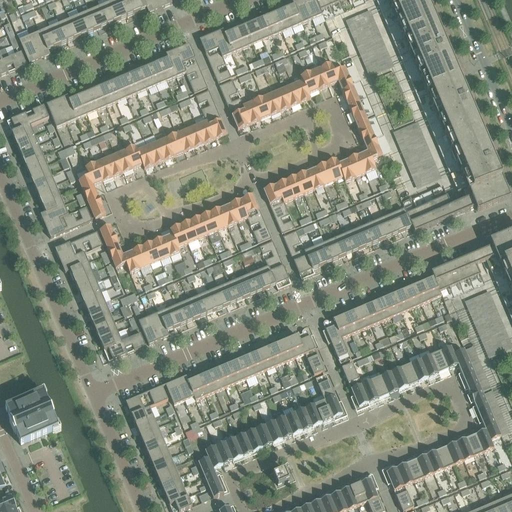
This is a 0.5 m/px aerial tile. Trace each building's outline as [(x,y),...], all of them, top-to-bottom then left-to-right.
[(127,19),(119,0),(109,5),(117,23),(127,19)] [(137,15),(130,0),(120,0),(119,0),(127,19),(137,15)] [(149,15),(142,0),(130,0),(137,15),(146,11),(148,16),(149,15)] [(159,11),(154,0),(142,0),(149,15),(154,13),(154,14),(155,13),(159,11)] [(172,6),(169,0),(154,0),(159,11),(172,6)] [(312,22),(302,0),(298,0),(292,3),(302,26),(312,22)] [(314,0),(302,0),(312,22),(322,18),(320,13),(314,0)] [(326,0),(314,0),(320,13),(330,9),(326,0)] [(338,0),(326,0),(330,9),(340,5),(338,0)] [(386,0),(397,26),(403,40),(421,81),(426,95),(444,137),(450,151),(471,200),(475,210),(477,215),(510,201),(494,165),(489,153),(471,109),(465,97),(447,53),(442,41),(424,0),(386,0)] [(302,26),(292,3),(291,3),(294,8),(284,12),(292,30),(302,26)] [(117,23),(109,5),(99,9),(107,27),(117,23)] [(107,27),(99,9),(89,13),(97,31),(107,27)] [(292,30),(284,12),(274,16),(282,35),(292,30)] [(97,31),(89,13),(79,17),(87,36),(97,31)] [(282,35),(274,16),(264,21),(272,39),(282,35)] [(87,36),(79,17),(69,22),(77,40),(87,36)] [(272,39),(264,21),(254,25),(262,43),(272,39)] [(77,40),(69,22),(59,26),(67,44),(77,40)] [(262,43),(254,25),(244,29),(252,47),(262,43)] [(67,44),(59,26),(49,30),(57,48),(67,44)] [(252,47),(244,29),(234,33),(242,52),(252,47)] [(57,48),(49,30),(40,34),(49,58),(50,57),(48,52),(57,48)] [(232,56),(222,32),(212,37),(220,55),(222,60),(223,60),(232,56)] [(242,52),(234,33),(225,37),(223,32),(222,32),(232,56),(242,52)] [(49,58),(40,34),(30,38),(39,62),(49,58)] [(220,55),(212,37),(199,42),(207,60),(220,55)] [(39,62),(30,38),(19,43),(29,66),(39,62)] [(197,65),(189,47),(176,52),(184,70),(197,65)] [(186,75),(184,70),(176,52),(166,56),(176,80),(186,76),(186,75)] [(26,67),(21,55),(3,63),(8,75),(10,75),(9,74),(26,67)] [(231,80),(228,72),(220,76),(217,70),(226,67),(223,60),(222,60),(220,55),(207,60),(218,86),(231,80)] [(176,80),(166,56),(168,61),(158,65),(166,84),(176,80)] [(166,84),(158,65),(148,70),(156,88),(166,84)] [(208,90),(201,75),(197,65),(184,70),(186,75),(186,76),(187,78),(195,74),(197,80),(189,83),(194,96),(208,90)] [(338,84),(334,75),(335,75),(331,66),(320,70),(328,89),(338,85),(338,84)] [(156,88),(148,70),(138,74),(146,92),(156,88)] [(328,89),(320,70),(310,74),(318,93),(328,89)] [(353,90),(345,71),(335,75),(334,75),(338,84),(338,85),(342,94),(353,90)] [(146,92),(138,74),(128,78),(136,96),(146,92)] [(318,93),(310,74),(301,79),(310,101),(311,101),(309,97),(318,93)] [(136,96),(128,78),(119,82),(126,101),(136,96)] [(310,101),(301,79),(300,79),(302,83),(292,87),(300,106),(310,101)] [(126,101),(119,82),(109,86),(116,105),(126,101)] [(243,108),(240,101),(232,104),(229,98),(238,95),(232,83),(219,88),(230,114),(243,108)] [(116,105),(109,86),(99,91),(106,109),(116,105)] [(300,106),(292,87),(283,91),(290,110),(300,106)] [(359,106),(353,90),(342,94),(349,110),(359,106)] [(106,109),(99,91),(89,95),(96,113),(106,109)] [(290,110),(283,91),(273,96),(280,114),(290,110)] [(219,118),(214,106),(209,93),(195,98),(199,106),(207,103),(209,108),(201,112),(206,124),(219,118)] [(96,113),(89,95),(79,99),(87,117),(96,113)] [(280,114),(273,96),(263,100),(270,118),(280,114)] [(77,122),(67,98),(57,103),(67,126),(77,122)] [(87,117),(79,99),(69,103),(67,98),(77,122),(87,117)] [(270,118),(263,100),(253,104),(260,122),(270,118)] [(67,126),(57,103),(46,107),(56,130),(67,126)] [(253,104),(243,108),(250,127),(260,122),(253,104)] [(365,120),(359,106),(349,110),(355,125),(365,120)] [(49,120),(45,110),(44,108),(25,116),(30,128),(49,120)] [(250,127),(243,108),(230,114),(238,132),(250,127)] [(30,128),(25,116),(7,124),(12,136),(30,128)] [(227,137),(219,118),(206,124),(214,142),(227,137)] [(374,139),(367,123),(357,127),(356,127),(363,144),(374,139)] [(214,142),(206,124),(197,128),(204,146),(214,142)] [(34,138),(30,128),(12,136),(16,145),(34,138)] [(204,146),(197,128),(187,132),(194,150),(204,146)] [(194,150),(187,132),(177,136),(184,155),(194,150)] [(184,155),(177,136),(167,141),(174,159),(184,155)] [(39,148),(34,138),(16,145),(20,155),(39,148)] [(382,158),(374,139),(363,144),(367,154),(367,153),(371,163),(372,162),(382,158)] [(174,159),(167,141),(157,145),(164,163),(174,159)] [(164,163),(157,145),(147,149),(155,167),(164,163)] [(43,158),(39,148),(20,155),(24,165),(43,158)] [(145,171),(135,149),(125,153),(133,171),(142,167),(144,172),(145,171)] [(155,167),(147,149),(137,153),(135,149),(145,171),(155,167)] [(133,171),(125,153),(115,157),(123,176),(133,171)] [(376,172),(372,162),(371,163),(367,153),(367,154),(357,158),(365,176),(376,172)] [(123,176),(115,157),(105,161),(113,180),(123,176)] [(47,168),(43,158),(24,165),(29,175),(47,168)] [(365,176),(357,158),(348,162),(355,180),(365,176)] [(113,180),(105,161),(95,166),(103,184),(113,180)] [(345,184),(336,162),(326,166),(334,184),(343,180),(345,185),(345,184)] [(355,180),(348,162),(338,166),(336,162),(345,184),(355,180)] [(103,184),(95,166),(85,170),(89,179),(93,188),(103,184)] [(334,184),(326,166),(316,170),(324,189),(334,184)] [(51,177),(47,168),(29,175),(33,185),(51,177)] [(324,189),(316,170),(306,174),(314,193),(324,189)] [(314,193),(306,174),(296,179),(304,197),(314,193)] [(56,187),(51,177),(33,185),(37,195),(56,187)] [(98,198),(93,188),(89,179),(79,183),(87,203),(98,198)] [(304,197),(296,179),(286,183),(294,201),(304,197)] [(294,201),(286,183),(276,187),(284,205),(294,201)] [(60,197),(56,187),(37,195),(41,205),(60,197)] [(284,205),(276,187),(263,192),(271,211),(284,205)] [(64,207),(60,197),(41,205),(45,215),(40,217),(41,217),(64,207)] [(261,215),(253,197),(240,202),(248,221),(261,215)] [(106,217),(98,198),(87,203),(95,222),(106,217)] [(451,208),(447,199),(436,203),(444,223),(455,218),(451,208)] [(461,204),(451,208),(455,218),(465,214),(475,210),(471,200),(461,204)] [(248,221),(240,202),(230,207),(238,225),(247,221),(248,221)] [(436,203),(426,207),(434,227),(444,223),(436,203)] [(295,231),(292,223),(284,226),(281,221),(289,217),(284,205),(271,211),(275,222),(276,223),(282,236),(295,231)] [(68,217),(64,207),(41,217),(45,227),(63,219),(68,217)] [(238,225),(230,207),(220,211),(228,229),(238,225)] [(426,207),(416,212),(424,231),(434,227),(426,207)] [(69,233),(92,223),(86,209),(79,212),(82,221),(77,223),(73,215),(68,217),(63,219),(69,233)] [(228,229),(220,211),(210,215),(218,233),(228,229)] [(406,216),(404,211),(394,216),(402,234),(412,230),(406,216)] [(416,212),(406,216),(412,230),(414,235),(424,231),(416,212)] [(218,233),(210,215),(200,219),(208,238),(218,233)] [(271,241),(264,224),(261,215),(248,221),(247,221),(250,228),(258,225),(261,231),(253,234),(255,240),(258,246),(271,241)] [(402,234),(394,216),(384,220),(392,238),(402,234)] [(69,233),(63,219),(45,227),(50,240),(69,233)] [(208,238),(200,219),(190,223),(198,242),(208,238)] [(392,238),(384,220),(374,224),(382,242),(392,238)] [(198,242),(190,223),(180,228),(188,246),(198,242)] [(382,242),(374,224),(364,228),(372,247),(382,242)] [(119,247),(113,233),(110,228),(105,230),(104,230),(104,231),(100,233),(108,252),(119,247)] [(188,246),(180,228),(170,232),(180,255),(180,254),(178,250),(188,246)] [(372,247),(364,228),(354,233),(362,251),(372,247)] [(180,255),(170,232),(172,236),(162,240),(170,259),(180,255)] [(306,259),(304,254),(305,253),(304,251),(296,254),(293,249),(301,245),(296,233),(283,239),(293,264),(306,259)] [(362,251),(354,233),(344,237),(352,255),(362,251)] [(87,254),(83,246),(89,243),(92,252),(103,248),(97,234),(73,244),(79,257),(84,255),(87,254)] [(511,234),(489,244),(492,249),(496,259),(501,271),(507,286),(510,293),(511,297),(511,234)] [(352,255),(344,237),(334,241),(342,259),(352,255)] [(170,259),(162,240),(152,245),(160,263),(170,259)] [(342,259),(334,241),(324,245),(332,264),(342,259)] [(283,268),(279,258),(272,243),(259,249),(262,257),(270,253),(273,259),(265,262),(268,269),(270,274),(283,268)] [(79,257),(73,244),(55,251),(61,265),(79,257)] [(160,263),(152,245),(142,249),(150,267),(160,263)] [(332,264),(324,245),(314,249),(322,268),(332,264)] [(126,266),(122,257),(123,257),(119,247),(108,252),(116,271),(126,267),(126,266)] [(150,267),(142,249),(132,253),(140,271),(150,267)] [(314,249),(305,253),(304,254),(306,259),(314,277),(315,277),(312,272),(322,268),(314,249)] [(496,259),(492,249),(472,258),(476,268),(486,263),(496,259)] [(140,271),(132,253),(123,257),(122,257),(126,266),(126,267),(130,276),(140,271)] [(88,265),(84,255),(79,257),(61,265),(65,275),(88,265)] [(480,277),(476,268),(472,258),(461,262),(469,282),(480,277)] [(314,277),(306,259),(293,264),(301,282),(314,277)] [(496,259),(486,263),(491,275),(501,271),(496,259)] [(469,282),(461,262),(451,266),(459,286),(469,282)] [(92,275),(88,265),(65,275),(70,273),(74,283),(92,275)] [(459,286),(451,266),(441,271),(449,290),(459,286)] [(291,287),(285,272),(283,268),(270,274),(278,292),(291,287)] [(278,292),(270,274),(268,269),(258,273),(266,292),(275,288),(278,292)] [(449,290),(441,271),(431,275),(433,281),(439,294),(449,290)] [(266,292),(258,273),(248,277),(256,296),(266,292)] [(97,285),(92,275),(74,283),(78,293),(97,285)] [(256,296),(248,277),(238,282),(246,300),(256,296)] [(439,294),(433,281),(423,285),(431,303),(441,299),(439,294)] [(246,300),(238,282),(228,286),(236,304),(246,300)] [(101,295),(97,285),(78,293),(83,302),(101,295)] [(431,303),(423,285),(413,289),(421,307),(431,303)] [(236,304),(228,286),(218,290),(226,308),(236,304)] [(421,307),(413,289),(403,293),(411,312),(421,307)] [(226,308),(218,290),(208,294),(216,313),(226,308)] [(411,312),(403,293),(393,298),(401,316),(411,312)] [(216,313),(208,294),(198,298),(206,317),(216,313)] [(105,305),(101,295),(83,302),(87,312),(105,305)] [(206,317),(198,298),(188,303),(196,321),(206,317)] [(401,316),(393,298),(383,302),(391,320),(401,316)] [(391,320),(383,302),(373,306),(381,324),(391,320)] [(196,321),(188,303),(179,307),(186,325),(196,321)] [(109,315),(105,305),(87,312),(91,322),(109,315)] [(381,324),(373,306),(363,310),(371,329),(381,324)] [(186,325),(179,307),(169,311),(176,330),(186,325)] [(371,329),(363,310),(353,314),(361,333),(371,329)] [(176,330),(169,311),(159,315),(169,339),(169,338),(167,333),(176,330)] [(361,333),(353,314),(344,319),(351,337),(361,333)] [(114,325),(109,315),(91,322),(95,332),(114,325)] [(169,339),(159,315),(149,320),(159,343),(162,341),(162,342),(164,341),(163,341),(169,339)] [(351,337),(344,319),(334,323),(341,341),(342,341),(351,337)] [(159,343),(149,320),(138,324),(148,347),(159,343)] [(341,341),(334,323),(329,325),(328,323),(327,323),(325,323),(324,324),(323,325),(323,327),(325,332),(322,334),(328,347),(331,346),(341,341)] [(118,334),(114,325),(95,332),(99,342),(118,334)] [(317,347),(313,337),(310,339),(308,333),(306,332),(305,332),(303,332),(302,333),(302,335),(302,336),(297,338),(305,357),(315,352),(319,351),(317,347)] [(122,344),(118,334),(99,342),(104,352),(122,344)] [(145,349),(140,336),(122,344),(127,356),(145,349)] [(305,357),(297,338),(287,342),(295,361),(305,357)] [(351,363),(342,341),(341,341),(331,346),(340,367),(351,363)] [(295,361),(287,342),(277,347),(285,365),(295,361)] [(127,356),(122,344),(104,352),(109,364),(127,356)] [(285,365),(277,347),(267,351),(275,369),(285,365)] [(458,368),(453,357),(454,356),(451,349),(440,354),(448,372),(458,368)] [(275,369),(267,351),(258,355),(265,373),(275,369)] [(315,352),(305,357),(314,378),(325,374),(315,352)] [(471,370),(464,353),(454,357),(454,356),(453,357),(458,368),(461,375),(471,370)] [(448,372),(440,354),(430,358),(438,376),(448,372)] [(265,373),(258,355),(248,359),(255,377),(265,373)] [(438,376),(430,358),(420,362),(428,380),(438,376)] [(255,377),(248,359),(238,363),(245,382),(255,377)] [(428,380),(420,362),(411,366),(418,385),(428,380)] [(245,382),(238,363),(228,368),(235,386),(245,382)] [(361,387),(352,366),(342,370),(351,392),(361,387)] [(418,385),(411,366),(401,370),(408,389),(418,385)] [(235,386),(228,368),(218,372),(225,390),(235,386)] [(408,389),(401,370),(391,375),(398,393),(408,389)] [(479,387),(471,370),(461,375),(468,392),(479,387)] [(225,390),(218,372),(208,376),(215,394),(225,390)] [(398,393),(391,375),(381,379),(388,397),(398,393)] [(215,394),(208,376),(198,380),(206,398),(215,394)] [(335,398),(326,377),(315,381),(324,403),(325,403),(335,398)] [(194,399),(188,384),(186,379),(176,383),(184,403),(194,399)] [(388,397),(381,379),(371,383),(379,401),(388,397)] [(206,398),(198,380),(188,384),(194,399),(195,403),(206,398)] [(184,403),(176,383),(165,388),(174,407),(184,403)] [(379,401),(371,383),(361,387),(369,406),(379,401)] [(369,406),(361,387),(351,392),(358,410),(369,406)] [(475,409),(486,404),(482,396),(479,387),(468,392),(471,400),(475,409)] [(168,403),(163,391),(162,389),(144,397),(148,407),(150,410),(168,403)] [(59,431),(43,394),(5,410),(10,422),(10,423),(14,421),(19,433),(15,435),(16,435),(21,447),(59,431)] [(148,407),(144,397),(126,404),(130,415),(148,407)] [(343,417),(335,398),(325,403),(332,421),(343,417)] [(325,403),(324,403),(315,407),(323,425),(332,421),(325,403)] [(493,421),(486,404),(475,409),(482,426),(493,421)] [(153,417),(150,410),(148,407),(130,415),(134,425),(153,417)] [(323,425),(315,407),(305,411),(313,429),(323,425)] [(313,429),(305,411),(295,415),(303,434),(313,429)] [(303,434),(295,415),(285,419),(293,438),(303,434)] [(157,427),(153,417),(134,425),(138,435),(157,427)] [(293,438),(285,419),(275,424),(283,442),(293,438)] [(501,439),(493,421),(482,426),(485,433),(486,433),(490,444),(491,443),(501,439)] [(283,442),(275,424),(265,428),(273,446),(283,442)] [(161,437),(157,427),(138,435),(143,445),(161,437)] [(273,446),(265,428),(255,432),(263,450),(273,446)] [(263,450),(255,432),(245,436),(253,455),(263,450)] [(494,451),(491,443),(490,444),(486,433),(485,433),(476,437),(483,455),(494,451)] [(253,455),(245,436),(235,440),(243,459),(253,455)] [(165,447),(161,437),(143,445),(147,455),(165,447)] [(483,455),(476,437),(466,441),(473,459),(483,455)] [(243,459),(235,440),(225,445),(233,463),(243,459)] [(473,459),(466,441),(456,445),(464,464),(473,459)] [(233,463),(225,445),(215,449),(223,467),(233,463)] [(464,464),(456,445),(446,449),(454,468),(464,464)] [(170,457),(165,447),(147,455),(151,464),(170,457)] [(223,467),(215,449),(205,453),(208,461),(208,460),(213,471),(223,467)] [(454,468),(446,449),(436,454),(444,472),(454,468)] [(444,472),(436,454),(426,458),(434,476),(444,472)] [(174,467),(170,457),(151,464),(155,474),(174,467)] [(434,476),(426,458),(416,462),(424,480),(434,476)] [(213,471),(208,460),(208,461),(198,465),(205,482),(216,478),(213,471)] [(424,480),(416,462),(406,466),(414,485),(424,480)] [(414,485),(406,466),(396,470),(404,489),(414,485)] [(178,477),(174,467),(155,474),(160,484),(178,477)] [(404,489),(396,470),(386,475),(394,493),(404,489)] [(289,483),(284,472),(284,471),(273,476),(278,488),(289,483)] [(182,486),(178,477),(160,484),(164,494),(182,486)] [(224,496),(216,478),(205,482),(213,501),(224,496)] [(378,500),(370,481),(360,486),(368,504),(378,500)] [(186,496),(182,486),(164,494),(168,504),(186,496)] [(368,504),(360,486),(350,490),(358,508),(367,504),(367,505),(368,504)] [(408,511),(413,510),(404,489),(394,493),(401,511),(408,511)] [(349,511),(358,508),(350,490),(340,494),(347,511),(349,511)] [(347,511),(340,494),(330,498),(336,511),(347,511)] [(186,511),(192,510),(186,496),(168,504),(171,511),(186,511)] [(511,511),(511,497),(503,501),(507,511),(511,511)] [(336,511),(330,498),(320,502),(324,511),(336,511)] [(0,511),(9,511),(15,510),(11,499),(0,503),(0,511)] [(383,511),(378,500),(368,504),(367,505),(370,511),(383,511)] [(507,511),(503,501),(493,505),(495,511),(507,511)] [(324,511),(320,502),(310,507),(312,511),(324,511)]
